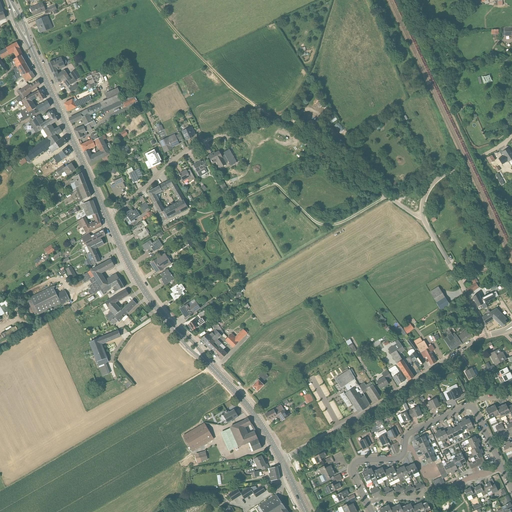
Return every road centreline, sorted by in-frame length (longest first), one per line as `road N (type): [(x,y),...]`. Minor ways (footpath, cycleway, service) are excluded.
road 1 (unclassified): [(422,216),(274,118),(191,147),(114,210)]
road 2 (residential): [(282,460),(482,336)]
road 3 (track): [(215,210),(273,184),(313,221),(329,225),(385,195)]
road 4 (secondary): [(105,214),(35,59)]
road 5 (track): [(272,118),(234,91),(151,0)]
road 6 (track): [(334,0),(299,97),(274,118)]
road 7 (unclassified): [(482,336),(422,216)]
road 8 (secondary): [(172,326),(141,287),(105,214)]
road 9 (unclassified): [(422,216),(434,180),(511,135)]
